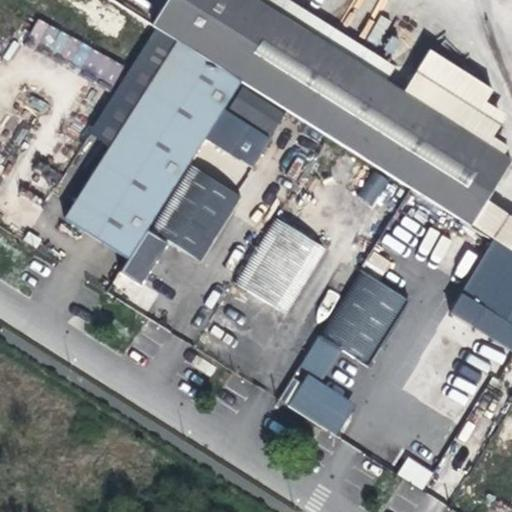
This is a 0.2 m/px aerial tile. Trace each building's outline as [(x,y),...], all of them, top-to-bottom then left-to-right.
[(256,0),(168,0),(153,23),(471,223),(511,157),(256,0)] [(309,12),(289,0),(256,0),(300,27),(309,12)] [(32,40),(113,84),(123,66),(42,22),(32,40)] [(239,81),(175,41),(62,223),(91,242),(125,263),(146,229),(224,105),(239,81)] [(274,136),(289,112),(245,85),(230,109),(249,120),(274,136)] [(212,180),(249,120),(230,109),(224,105),(146,229),(151,232),(112,293),(142,312),(150,299),(135,290),(166,241),(179,250),(196,260),(237,195),(212,180)] [(375,171),(357,194),(372,205),(390,182),(375,171)] [(511,214),(487,198),(473,220),(471,223),(482,228),(511,247),(511,214)] [(274,218),(232,283),(260,300),(283,314),(325,250),(274,218)] [(511,245),(482,228),(432,311),(474,336),(511,358),(511,245)] [(358,271),(317,335),(347,353),(368,367),(409,302),(358,271)] [(473,355),(458,372),(460,373),(453,381),(467,394),(489,369),(473,355)] [(303,382),(287,407),(334,436),(350,412),(303,382)] [(424,489),(433,470),(405,457),(396,476),(424,489)]
